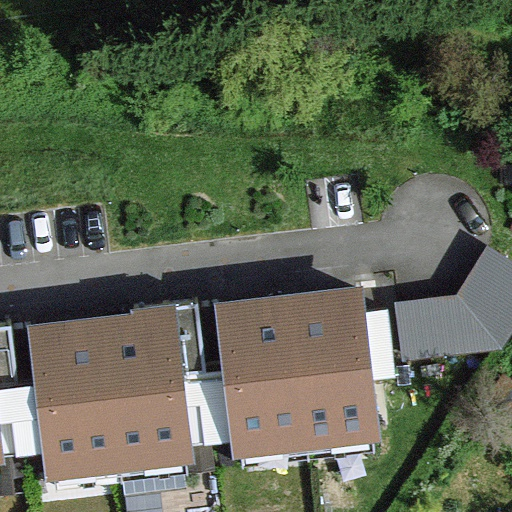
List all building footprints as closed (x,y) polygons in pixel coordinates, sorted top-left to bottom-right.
[(497,338),(511,313),(511,255),(493,244),(464,292),(460,290),(400,297),(406,349),(497,338)] [(374,424),(357,283),(292,290),(224,298),(241,440),(374,424)] [(180,395),(177,365),(207,361),(198,292),(135,300),(136,309),(100,313),(38,321),(54,462),(183,446),(187,446),(186,437),(180,395)] [(0,376),(19,374),(12,316),(0,317),(0,376)] [(511,377),(502,371),(488,396),(511,409),(511,377)] [(180,395),(186,437),(207,434),(201,393),(180,395)] [(14,407),(0,408),(0,445),(18,443),(14,407)] [(243,460),(376,444),(374,424),(241,440),(243,460)] [(212,437),(193,439),(195,459),(215,457),(212,437)] [(31,448),(33,469),(53,466),(51,446),(31,448)] [(125,488),(187,481),(183,446),(54,462),(56,482),(123,474),(125,488)] [(25,449),(5,452),(7,472),(27,469),(25,449)]
